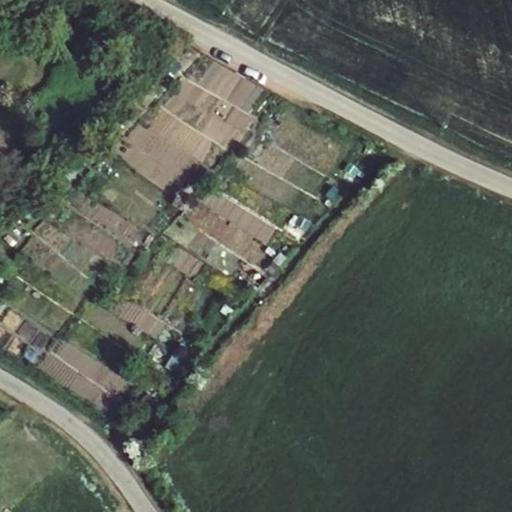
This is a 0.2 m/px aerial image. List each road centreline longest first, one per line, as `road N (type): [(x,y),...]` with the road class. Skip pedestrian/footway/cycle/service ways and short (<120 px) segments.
road 1 (unclassified): [(511,188),(138,0)]
road 2 (residential): [(146,511),(73,423),(0,378)]
